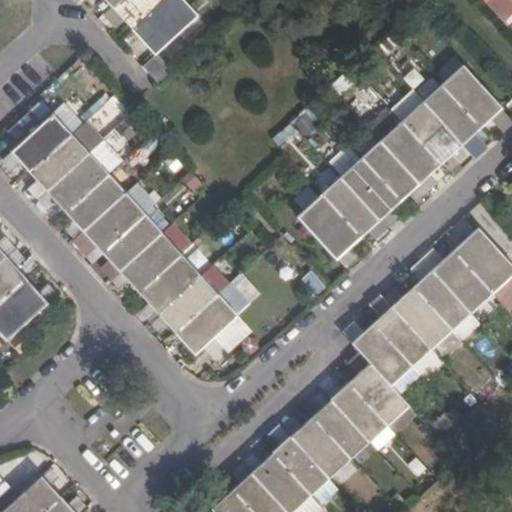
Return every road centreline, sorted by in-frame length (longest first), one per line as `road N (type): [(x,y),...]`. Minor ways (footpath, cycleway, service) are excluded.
road 1 (residential): [(199,425),(511,144)]
road 2 (residential): [(0,201),(109,327)]
road 3 (residential): [(114,509),(19,412)]
road 4 (residential): [(109,327),(199,425)]
road 5 (residential): [(19,412),(109,327)]
